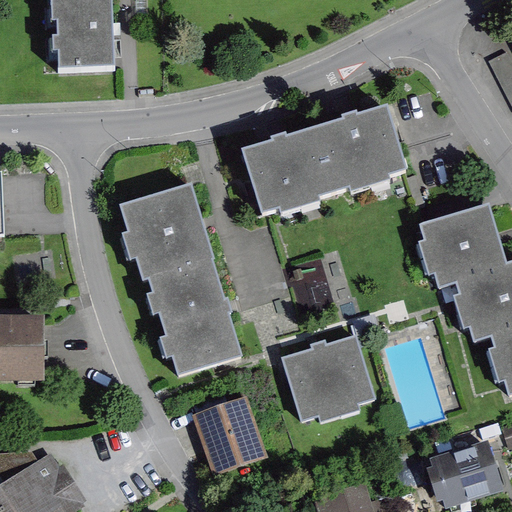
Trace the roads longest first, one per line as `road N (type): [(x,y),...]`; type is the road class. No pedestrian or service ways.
road 1 (residential): [(78,126),(88,231),(109,314),(155,419),(213,511)]
road 2 (residential): [(78,126),(197,112),(323,71),(424,24)]
road 3 (residential): [(424,24),(511,163)]
